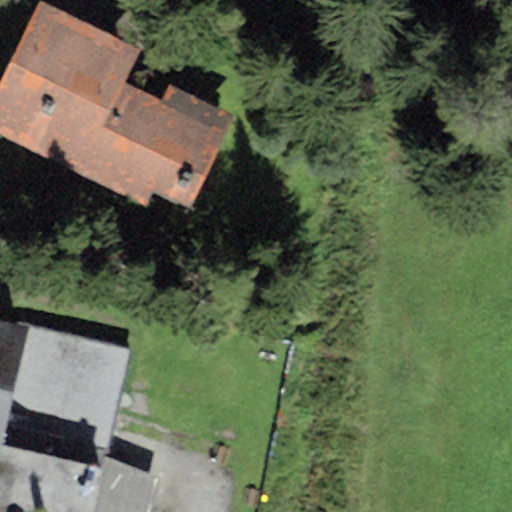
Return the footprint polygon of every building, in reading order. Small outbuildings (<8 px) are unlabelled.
[(122,81),(139,49),(42,0),(0,82),(0,135),(76,174),(122,81)] [(144,207),(150,194),(187,212),(234,117),(169,85),(161,100),(122,81),(76,174),(144,207)] [(0,445),(28,327),(0,320),(0,445)] [(126,350),(28,327),(0,445),(0,448),(97,471),(126,350)] [(0,510),(8,511),(98,511),(108,474),(97,471),(0,448),(0,510)]
